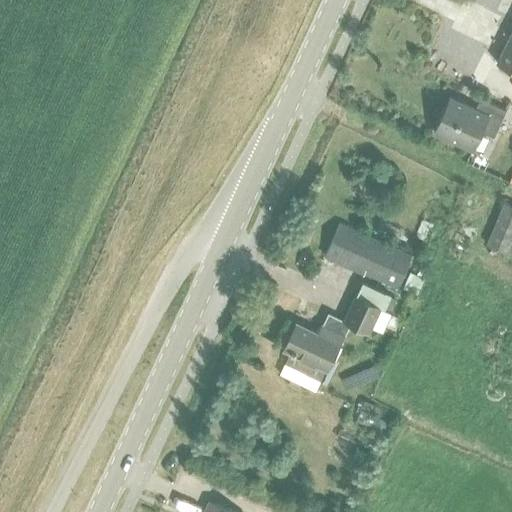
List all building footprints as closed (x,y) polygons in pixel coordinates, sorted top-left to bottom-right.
[(511,31),(497,63),(511,70),(511,31)] [(479,95),(474,106),(449,93),(432,127),(469,147),(478,129),(491,135),(505,109),(479,95)] [(486,243),(507,252),(511,239),(511,203),(504,200),(486,243)] [(324,254),(398,287),(413,254),(339,221),(324,254)] [(305,230),(297,251),(307,254),(315,234),(305,230)] [(413,267),(407,283),(421,289),(427,272),(413,267)] [(391,295),(362,282),(357,295),(385,308),(391,295)] [(328,368),(341,341),(344,334),(345,335),(351,324),(369,332),(381,307),(356,295),(344,320),(328,312),(318,334),(296,324),(284,348),(328,368)] [(395,313),(401,300),(391,295),(385,308),(395,313)] [(236,511),(211,500),(205,511),(236,511)]
